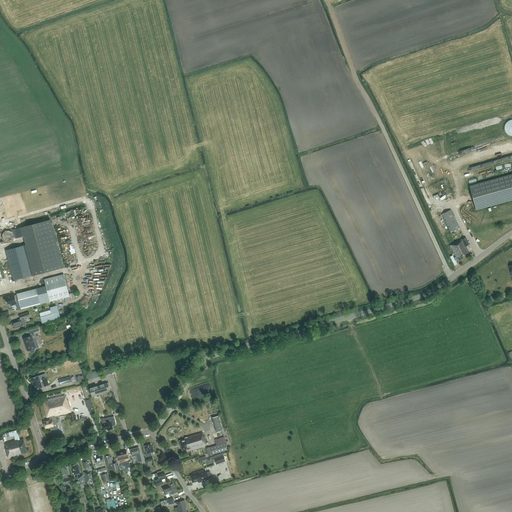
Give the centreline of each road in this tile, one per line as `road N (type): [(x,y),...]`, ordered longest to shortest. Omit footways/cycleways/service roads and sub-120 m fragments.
road 1 (tertiary): [(150,430),(206,358),(412,299),(511,233)]
road 2 (unclassified): [(45,459),(0,323)]
